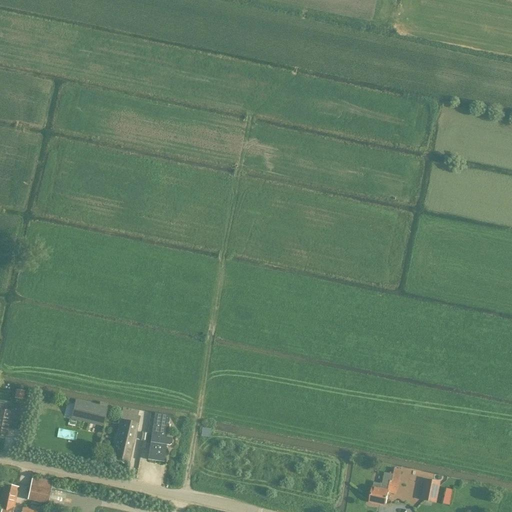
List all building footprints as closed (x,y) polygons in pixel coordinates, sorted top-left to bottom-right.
[(103,427),(107,408),(108,404),(100,403),(99,406),(76,400),(71,419),(103,427)] [(19,406),(19,407),(6,405),(5,411),(0,410),(0,435),(0,436),(1,434),(7,436),(9,426),(15,427),(15,428),(16,428),(17,420),(25,421),(28,407),(19,406)] [(170,416),(155,414),(148,460),(164,463),(167,445),(170,446),(171,444),(172,440),(171,438),(166,438),(170,416)] [(120,420),(117,434),(118,434),(112,458),(127,461),(136,423),(120,420)] [(209,429),(201,428),(200,436),(208,437),(209,429)] [(58,438),(77,440),(78,431),(59,429),(58,438)] [(374,483),(372,488),(369,502),(386,506),(389,492),(388,492),(390,481),(398,483),(401,470),(394,469),(393,475),(384,473),(382,484),(374,483)] [(442,481),(443,475),(427,472),(426,478),(442,481)] [(52,482),(32,478),(28,500),(47,504),(52,482)] [(83,489),(53,483),(52,482),(51,489),(82,496),(83,490),(83,489)] [(12,511),(18,488),(4,484),(0,500),(0,511),(12,511)] [(438,487),(427,485),(425,498),(422,497),(422,500),(436,503),(438,487)] [(447,488),(444,503),(451,505),(455,490),(447,488)]
